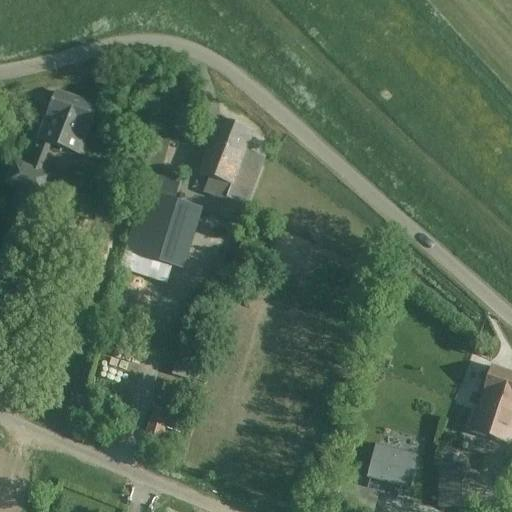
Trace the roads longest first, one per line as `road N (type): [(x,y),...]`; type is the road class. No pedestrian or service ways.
road 1 (unclassified): [(511,324),(247,83),(196,51),(132,42),(0,71)]
road 2 (unclassified): [(225,511),(0,416)]
